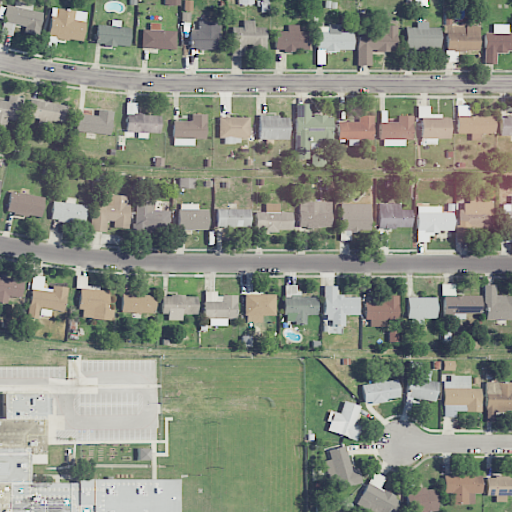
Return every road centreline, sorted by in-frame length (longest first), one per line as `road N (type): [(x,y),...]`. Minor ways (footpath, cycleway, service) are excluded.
road 1 (residential): [(511,86),(188,85),(0,61)]
road 2 (residential): [(511,266),(111,262),(0,245)]
